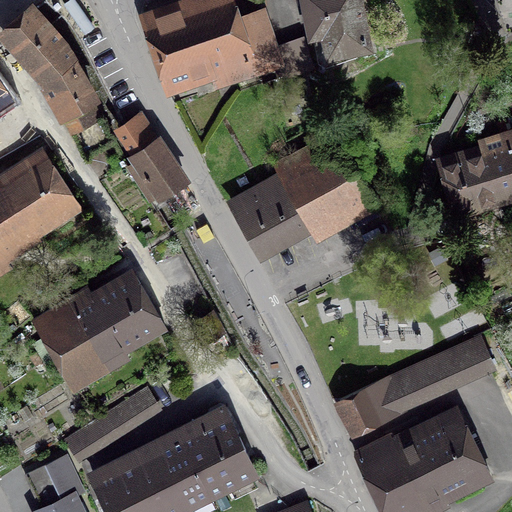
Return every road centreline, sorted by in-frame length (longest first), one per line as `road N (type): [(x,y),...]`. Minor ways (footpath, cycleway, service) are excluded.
road 1 (residential): [(353,493),(303,482),(246,426),(0,62)]
road 2 (residential): [(114,0),(156,103),(264,300),(353,493)]
